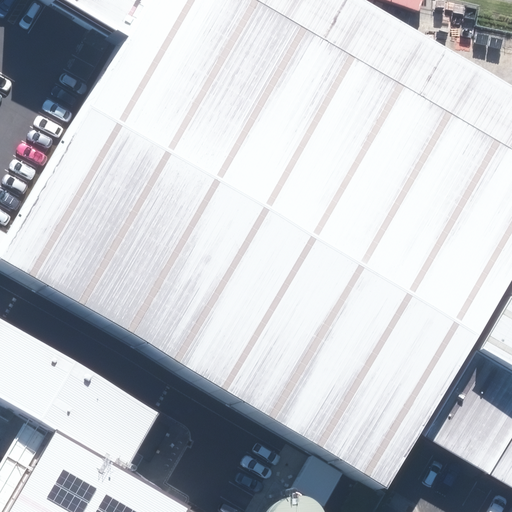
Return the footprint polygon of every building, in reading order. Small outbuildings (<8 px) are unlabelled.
[(0,251),(392,483),(511,282),(511,74),(385,0),(46,0),(123,45),(0,251)] [(511,303),(484,350),(511,365),(511,303)] [(0,511),(160,511),(175,487),(117,453),(148,401),(0,313),(0,394),(35,415),(21,439),(7,462),(0,473),(0,511)] [(432,437),(489,470),(511,430),(511,365),(484,350),(432,437)] [(511,430),(489,470),(511,483),(511,430)] [(294,511),(297,503),(296,494),(292,486),(286,479),(277,475),(268,473),(259,475),(251,479),(245,486),(241,495),(240,504),(242,511),(294,511)]
